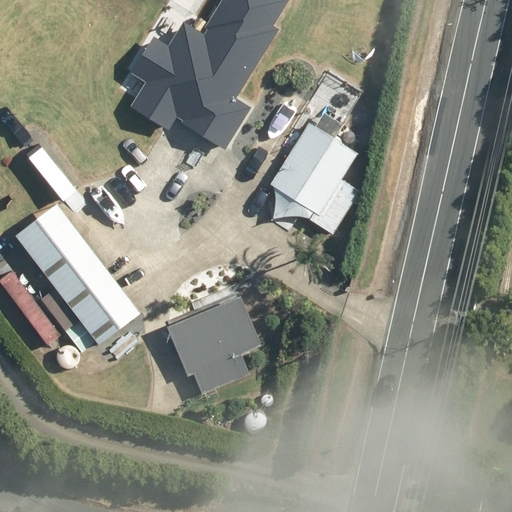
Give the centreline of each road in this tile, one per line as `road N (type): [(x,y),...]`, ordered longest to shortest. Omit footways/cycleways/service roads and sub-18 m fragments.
road 1 (unclassified): [(370,511),(486,0)]
road 2 (unclassified): [(183,511),(60,476),(0,437)]
